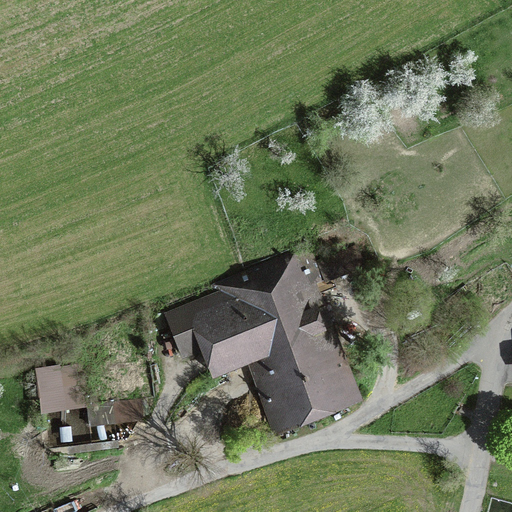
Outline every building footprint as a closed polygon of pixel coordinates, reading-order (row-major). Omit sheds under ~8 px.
[(309,247),(214,286),(216,295),(167,315),(183,355),(206,346),(217,370),(248,357),(257,379),(269,375),(276,392),(265,396),(275,420),(352,389),(337,348),(338,347),(313,280),(320,277),(309,247)] [(321,260),(327,277),(362,264),(356,247),(321,260)] [(83,364),(39,370),(44,408),(87,405),(88,405),(83,364)] [(132,419),(137,403),(119,398),(115,414),(132,419)] [(112,402),(88,405),(87,405),(89,425),(114,421),(112,402)]
